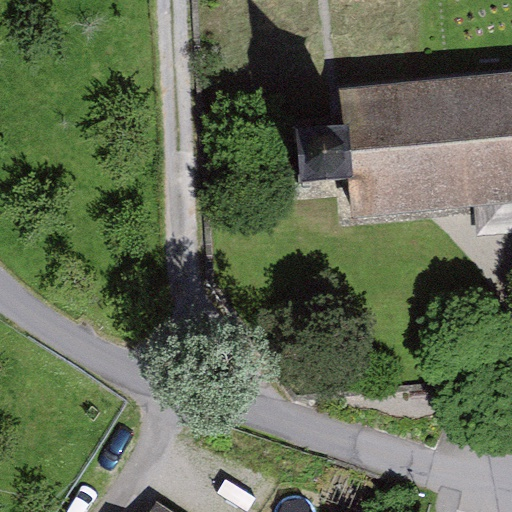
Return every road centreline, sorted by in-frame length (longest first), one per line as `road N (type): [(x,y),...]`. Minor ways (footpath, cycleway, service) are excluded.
road 1 (unclassified): [(511,479),(431,468),(156,386),(0,292)]
road 2 (track): [(172,0),(188,279),(233,406)]
